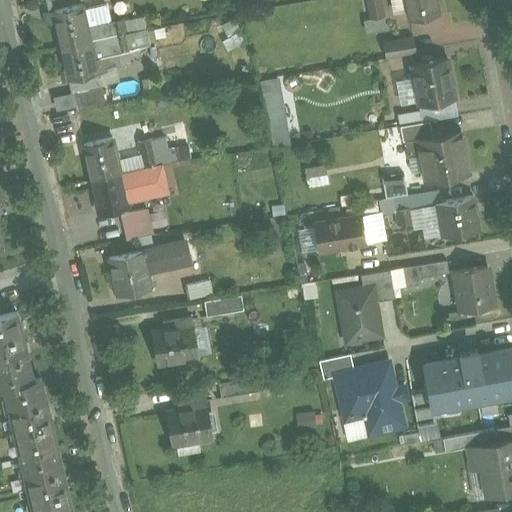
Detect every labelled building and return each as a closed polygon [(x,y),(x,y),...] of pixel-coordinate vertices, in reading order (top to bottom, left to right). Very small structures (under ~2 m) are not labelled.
[(382,0),(368,0),(372,17),(386,15),(382,0)] [(406,0),(394,0),(396,8),(408,6),(406,0)] [(437,0),(406,0),(408,6),(410,18),(440,12),(437,0)] [(145,16),(129,19),(125,2),(108,6),(111,20),(112,23),(126,19),(128,30),(129,31),(148,28),(145,16)] [(85,3),(50,11),(52,20),(56,19),(62,44),(91,37),(88,25),(90,24),(85,3)] [(126,19),(112,23),(114,33),(128,30),(126,19)] [(90,24),(88,25),(91,37),(114,33),(112,23),(111,20),(90,24)] [(148,28),(129,31),(133,48),(152,44),(148,28)] [(129,31),(128,30),(114,33),(118,52),(133,48),(129,31)] [(114,33),(91,37),(96,57),(118,52),(114,33)] [(414,35),(385,40),(388,56),(417,51),(414,35)] [(91,37),(62,44),(70,79),(100,72),(96,57),(91,37)] [(448,56),(413,63),(420,103),(456,97),(448,56)] [(275,77),(257,80),(269,146),(287,142),(275,77)] [(102,83),(75,88),(78,104),(106,98),(102,83)] [(422,109),(400,112),(402,124),(404,124),(424,120),(422,109)] [(424,120),(404,124),(407,139),(432,134),(429,120),(424,120)] [(432,134),(407,139),(410,156),(418,154),(417,150),(422,149),(428,180),(471,172),(463,128),(432,134)] [(114,136),(84,143),(92,178),(122,171),(114,136)] [(153,138),(139,141),(144,166),(153,164),(154,166),(159,165),(153,138)] [(122,171),(92,178),(100,212),(130,205),(128,196),(159,190),(154,166),(153,164),(144,166),(122,171)] [(406,171),(384,175),(388,197),(410,193),(406,171)] [(409,194),(390,198),(392,210),(397,209),(412,206),(409,194)] [(475,194),(437,201),(443,235),(481,228),(475,194)] [(412,206),(397,209),(400,224),(414,221),(412,206)] [(144,207),(121,212),(126,238),(150,233),(144,207)] [(361,214),(316,222),(321,249),(366,242),(361,214)] [(178,241),(143,248),(143,249),(148,271),(183,263),(178,241)] [(143,249),(110,257),(119,294),(152,286),(148,271),(143,249)] [(448,259),(403,266),(406,284),(422,282),(421,276),(450,271),(448,259)] [(488,264),(455,269),(462,309),(494,303),(488,264)] [(391,268),(362,273),(364,285),(374,283),(377,299),(396,296),(391,268)] [(211,279),(187,284),(190,298),(214,292),(211,279)] [(364,285),(338,289),(346,332),(362,329),(364,337),(383,334),(377,299),(374,283),(364,285)] [(242,293),(205,299),(208,314),(245,308),(242,293)] [(49,407),(41,376),(34,377),(17,310),(0,313),(0,387),(7,386),(36,511),(72,511),(66,485),(68,484),(65,475),(64,475),(51,416),(52,416),(50,406),(49,407)] [(190,316),(166,320),(166,318),(163,319),(165,327),(155,329),(154,327),(151,328),(158,362),(161,362),(161,361),(197,354),(197,355),(199,355),(191,314),(189,314),(190,316)] [(511,349),(428,366),(436,410),(511,395),(511,349)] [(351,352),(320,359),(324,377),(336,374),(336,373),(355,368),(351,352)] [(355,368),(336,373),(336,374),(344,408),(364,403),(366,412),(364,413),(365,415),(366,415),(370,431),(405,422),(390,360),(355,368)] [(259,374),(220,381),(223,396),(262,390),(259,374)] [(205,396),(180,399),(180,398),(179,398),(180,407),(168,409),(168,407),(167,407),(173,444),(176,443),(175,441),(195,438),(195,437),(212,435),(212,436),(213,436),(206,394),(204,394),(205,396)] [(511,423),(495,427),(497,439),(511,436),(511,423)] [(431,425),(412,428),(414,441),(426,440),(428,450),(437,449),(436,440),(434,440),(431,425)] [(511,436),(497,439),(470,444),(474,467),(484,465),(489,493),(511,489),(511,436)]
